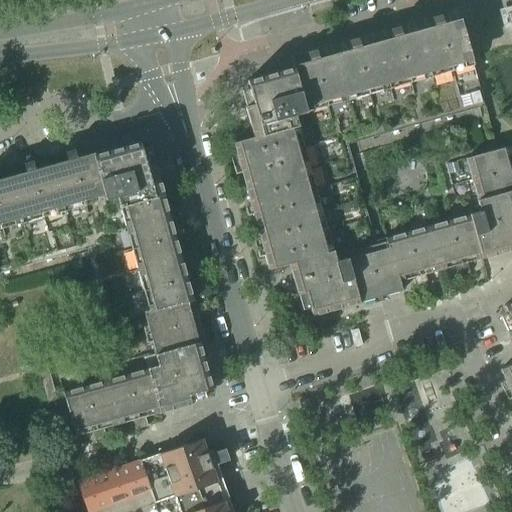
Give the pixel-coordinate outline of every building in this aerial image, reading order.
[(251,130),(253,137),(253,138),(233,143),(239,165),(233,167),(235,175),(241,173),(250,207),(245,209),(247,217),(253,215),(262,249),(256,250),(258,258),(264,256),(268,270),(289,265),(291,272),(297,295),(306,293),(312,316),(359,303),(369,300),(402,291),(399,282),(413,278),(415,287),(421,286),(428,284),(425,275),(454,266),(457,276),(469,272),(467,263),(481,259),(511,250),(511,157),(509,147),(496,150),(465,159),(477,200),(476,200),(480,212),(469,215),(385,239),(387,248),(377,251),(357,256),(347,259),(336,262),(333,251),(332,251),(298,127),(298,126),(295,116),(306,112),(316,109),(473,65),(460,18),(443,23),(440,15),(431,17),(433,25),(401,35),(399,26),(394,28),(389,29),(392,37),(359,46),(357,38),(348,41),(350,49),(318,58),(315,50),(306,52),(309,61),(301,63),(292,66),(292,68),(246,81),(253,104),(244,107),(251,130)] [(357,256),(377,251),(347,143),(474,109),(476,108),(483,106),(473,65),(316,109),(306,112),(295,116),(298,126),(298,127),(332,251),(333,251),(336,262),(347,259),(357,256)] [(143,312),(143,314),(155,355),(154,355),(158,366),(147,369),(63,393),(63,395),(75,437),(91,432),(93,441),(106,438),(103,429),(132,421),(135,430),(147,426),(145,417),(159,413),(161,413),(191,404),(189,396),(212,389),(199,342),(188,302),(193,301),(164,196),(155,164),(146,166),(140,142),(94,155),(93,153),(84,155),(76,158),(74,149),(64,152),(67,160),(34,169),(32,161),(23,163),(25,171),(0,178),(0,229),(96,202),(105,200),(116,197),(119,208),(120,208),(148,311),(143,312)] [(96,202),(0,229),(0,272),(1,273),(87,249),(103,307),(105,314),(107,323),(143,312),(148,311),(120,208),(119,208),(116,197),(105,200),(96,202)] [(511,302),(503,306),(511,324),(511,329),(506,332),(511,346),(511,364),(500,370),(509,391),(504,393),(507,401),(511,398),(511,302)] [(99,334),(106,360),(116,357),(109,332),(99,334)] [(35,358),(38,368),(63,361),(60,351),(35,358)] [(86,360),(78,363),(81,373),(89,370),(86,360)] [(56,369),(59,379),(67,376),(64,366),(56,369)] [(48,371),(39,373),(48,403),(56,401),(48,371)] [(307,399),(298,402),(301,414),(311,411),(307,399)] [(226,511),(219,491),(201,439),(160,454),(160,453),(76,482),(86,511),(129,511),(173,497),(177,507),(178,511),(226,511)] [(178,511),(177,507),(173,497),(129,511),(178,511)]
